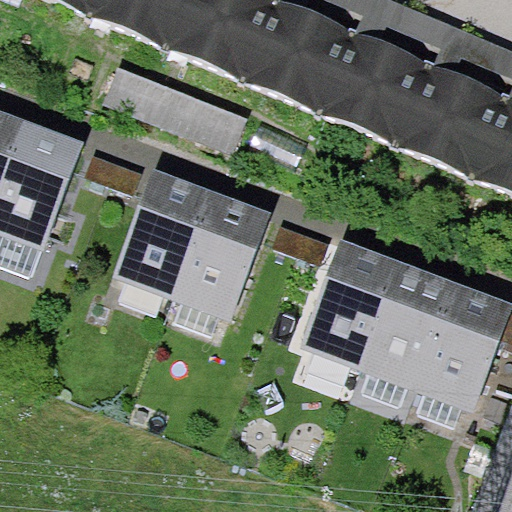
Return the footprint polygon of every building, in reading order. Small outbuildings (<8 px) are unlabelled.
[(511,0),(52,0),(511,192),(511,0)] [(0,230),(55,251),(90,157),(0,123),(0,230)] [(116,281),(232,327),(269,236),(152,190),(116,281)] [(511,315),(358,253),(316,356),(470,419),(511,315)] [(511,511),(511,424),(480,511),(511,511)]
